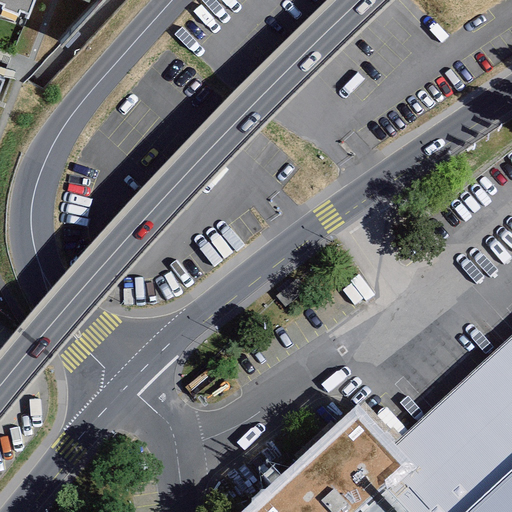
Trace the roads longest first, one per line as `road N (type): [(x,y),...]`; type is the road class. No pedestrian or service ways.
road 1 (secondary): [(0,388),(164,200),(362,0)]
road 2 (tertiary): [(122,391),(260,267),(511,91)]
road 3 (unclassified): [(172,0),(49,147),(31,210),(37,266),(49,290),(122,391)]
road 4 (tertiary): [(18,511),(122,391)]
